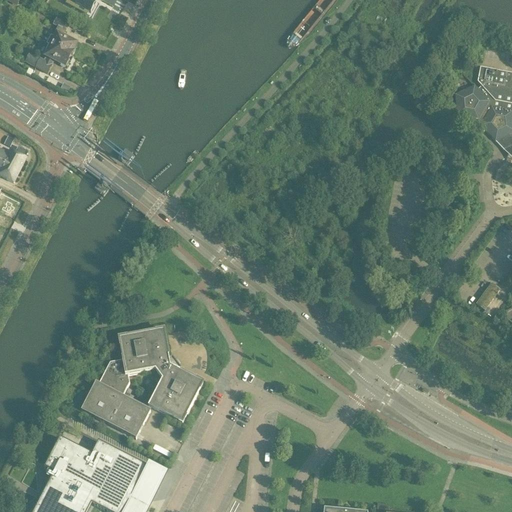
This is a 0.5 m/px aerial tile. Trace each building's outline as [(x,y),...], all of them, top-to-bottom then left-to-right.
[(79,0),(76,7),(91,15),(97,4),(94,2),(94,0),(79,0)] [(51,38),(47,46),(69,56),(72,58),(76,51),(74,50),(76,46),(62,39),(66,32),(64,31),(67,25),(58,20),(54,27),(58,29),(53,39),(51,38)] [(69,56),(47,46),(46,47),(48,48),(44,55),(48,58),(44,65),(39,63),(29,57),(24,66),(46,78),(53,65),(66,71),(69,65),(70,65),(73,60),(71,60),(72,58),(69,56)] [(511,75),(480,69),(477,84),(482,89),(478,92),(474,88),(455,97),(457,118),(470,121),(471,131),(478,132),(481,128),(497,146),(503,151),(511,146),(511,75)] [(93,190),(102,197),(134,157),(124,149),(93,190)] [(0,178),(14,185),(27,160),(26,160),(28,155),(19,150),(16,155),(12,153),(10,156),(0,151),(0,178)] [(150,183),(131,207),(137,211),(155,187),(150,183)] [(476,306),(484,312),(499,292),(491,286),(480,301),(476,306)] [(180,369),(172,358),(169,359),(164,332),(120,340),(124,362),(110,364),(99,386),(97,385),(96,384),(82,413),(82,412),(136,440),(135,441),(136,441),(150,413),(141,408),(123,399),(130,385),(128,377),(155,372),(162,381),(148,409),(149,409),(149,408),(182,425),(203,385),(179,372),(180,369)] [(144,511),(149,503),(146,502),(158,478),(146,472),(147,468),(98,443),(92,456),(60,439),(44,469),(54,474),(34,511),(144,511)]
